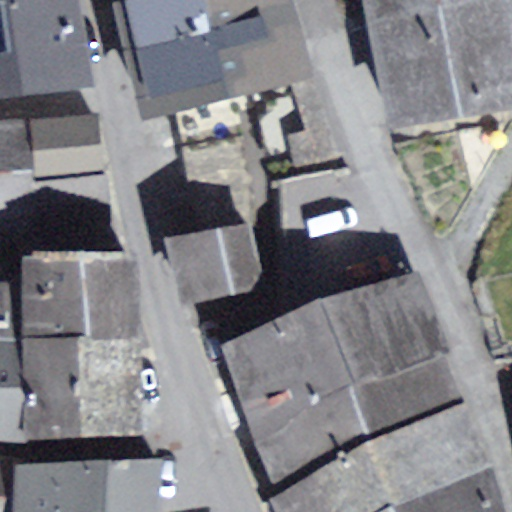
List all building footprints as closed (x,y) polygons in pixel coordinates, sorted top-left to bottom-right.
[(0,99),(87,88),(75,0),(48,0),(0,6),(0,99)] [(293,19),(288,0),(139,0),(126,4),(139,55),(293,19)] [(511,65),(506,36),(498,0),(372,0),(398,128),(464,115),(511,105),(511,65)] [(308,82),(293,19),(139,55),(147,90),(153,118),(308,82)] [(98,138),(96,122),(35,128),(40,177),(101,171),(98,138)] [(0,222),(27,221),(21,129),(0,130),(0,222)] [(258,288),(246,232),(175,247),(187,303),(258,288)] [(0,340),(141,339),(139,323),(131,253),(26,251),(25,288),(0,288),(0,340)] [(247,398),(259,437),(441,357),(444,356),(422,287),(231,348),(247,398)] [(0,436),(31,441),(144,438),(141,359),(141,339),(0,340),(0,436)] [(458,408),(441,357),(259,437),(261,443),(277,493),(458,408)] [(490,470),(469,403),(458,408),(277,493),(274,494),(280,511),(279,511),(401,511),(487,471),(490,470)] [(0,511),(153,511),(156,471),(18,471),(0,471),(0,511)] [(401,511),(500,511),(487,471),(401,511)]
